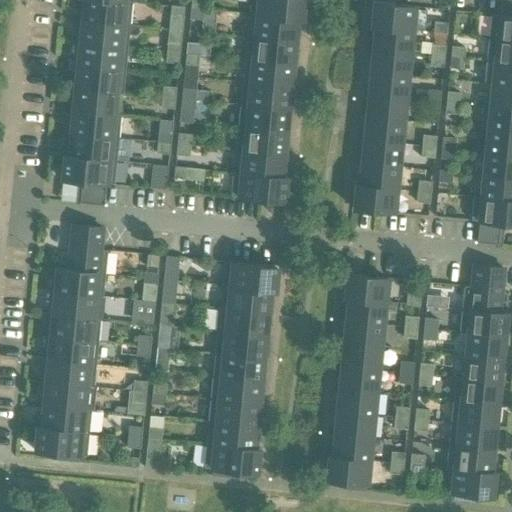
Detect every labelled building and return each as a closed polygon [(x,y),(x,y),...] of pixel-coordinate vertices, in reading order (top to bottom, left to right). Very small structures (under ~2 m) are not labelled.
[(83,11),(82,20),(129,24),(132,2),(113,0),(81,0),(80,11),(83,11)] [(191,0),(190,8),(203,9),(203,0),(191,0)] [(249,0),(248,13),(300,19),(302,0),(249,0)] [(491,14),(488,37),(511,39),(511,0),(500,0),(499,15),(491,14)] [(374,2),(372,26),(411,30),(413,6),(374,2)] [(170,16),(182,17),(183,7),(171,6),(170,16)] [(203,9),(190,8),(189,18),(202,19),(203,9)] [(248,13),(246,36),(294,41),(295,33),(297,33),(299,19),(300,20),(300,19),(248,13)] [(78,28),(77,42),(127,47),(129,24),(82,20),(81,28),(78,28)] [(434,22),(433,32),(445,33),(446,23),(434,22)] [(375,27),(373,49),(408,52),(411,30),(372,26),(371,27),(375,27)] [(246,36),(244,59),(294,64),(296,50),(293,50),(294,41),(246,36)] [(511,39),(488,37),(486,60),(511,62),(511,39)] [(167,41),(166,51),(179,52),(180,42),(167,41)] [(78,57),(77,65),(125,70),(127,47),(77,42),(75,56),(78,57)] [(187,43),(186,53),(198,54),(199,44),(187,43)] [(432,44),(431,55),(443,56),(444,46),(432,44)] [(451,46),(450,57),(463,58),(464,47),(451,46)] [(373,49),(371,71),(406,75),(408,52),(373,49)] [(179,52),(166,51),(165,62),(178,63),(179,52)] [(198,54),(186,53),(185,64),(197,65),(198,54)] [(443,56),(431,55),(430,65),(442,66),(443,56)] [(463,58),(450,57),(449,67),(462,68),(463,58)] [(245,81),(245,82),(290,86),(290,78),(293,78),(294,64),(244,59),(244,60),(256,61),(253,82),(245,81)] [(484,83),(492,84),(511,85),(511,62),(486,60),(484,83)] [(74,73),(72,87),(122,93),(125,70),(77,65),(76,74),(74,73)] [(371,71),(368,94),(404,98),(406,75),(371,71)] [(245,82),(243,105),(290,109),(291,95),(289,95),(290,86),(245,82)] [(482,105),(482,106),(511,108),(511,85),(492,84),(490,105),(482,105)] [(163,86),(162,97),(174,98),(175,87),(163,86)] [(73,102),(73,110),(120,115),(112,114),(114,93),(122,94),(122,93),(72,87),(71,102),(73,102)] [(182,88),(181,98),(194,100),(195,89),(182,88)] [(427,90),(426,100),(439,101),(440,91),(427,90)] [(447,92),(446,102),(458,103),(460,93),(447,92)] [(368,94),(366,117),(402,120),(404,98),(368,94)] [(174,98),(162,97),(160,107),(173,108),(174,98)] [(179,121),(192,122),(194,100),(181,98),(179,121)] [(439,101),(426,100),(425,111),(438,112),(439,101)] [(458,103),(446,102),(445,112),(457,114),(458,103)] [(243,105),(241,127),(285,132),(286,123),(288,124),(290,109),(243,105)] [(511,108),(482,106),(479,128),(511,131),(511,108)] [(69,119),(67,133),(118,138),(120,115),(73,110),(72,119),(69,119)] [(366,117),(364,140),(399,143),(402,120),(366,117)] [(241,127),(239,150),(285,155),(287,141),(284,140),(285,132),(241,127)] [(487,130),(485,152),(511,154),(511,131),(479,128),(479,129),(487,130)] [(158,132),(157,142),(170,143),(171,133),(158,132)] [(64,155),(116,161),(118,138),(67,133),(66,147),(69,147),(68,155),(64,155)] [(178,133),(177,144),(189,145),(190,135),(178,133)] [(423,135),(421,145),(434,147),(435,136),(423,135)] [(442,137),(441,147),(454,149),(455,138),(442,137)] [(364,140),(361,162),(397,166),(399,143),(364,140)] [(170,143),(157,142),(156,152),(169,154),(170,143)] [(189,145),(177,144),(176,154),(188,156),(189,145)] [(434,147),(421,145),(420,156),(433,157),(434,147)] [(454,149),(441,147),(440,158),(453,159),(454,149)] [(236,172),(236,173),(284,177),(281,177),(281,169),(284,169),(285,155),(239,150),(238,151),(246,152),(244,173),(236,172)] [(511,154),(485,152),(483,174),(511,177),(511,154)] [(116,161),(64,155),(61,179),(82,181),(80,202),(79,202),(79,203),(103,205),(105,184),(113,184),(116,161)] [(356,184),(356,185),(395,188),(397,166),(361,162),(359,184),(356,184)] [(174,166),(173,177),(186,178),(187,168),(174,166)] [(154,179),(166,180),(167,169),(155,167),(154,179)] [(439,170),(438,181),(450,182),(452,171),(439,170)] [(284,177),(236,173),(234,196),(282,201),(284,177)] [(473,195),(473,196),(511,200),(511,177),(483,174),(481,196),(473,195)] [(418,180),(417,191),(430,192),(431,182),(418,180)] [(395,188),(356,185),(353,208),(392,212),(395,188)] [(430,192),(417,191),(416,201),(428,203),(430,192)] [(511,200),(473,196),(470,220),(478,221),(476,242),(497,245),(497,243),(496,243),(498,223),(511,224),(511,200)] [(57,268),(57,269),(104,273),(107,250),(99,249),(101,227),(73,224),(68,269),(57,268)] [(146,254),(145,266),(157,267),(158,255),(146,254)] [(166,256),(163,279),(176,281),(178,257),(166,256)] [(224,261),(221,285),(273,290),(275,267),(224,261)] [(463,286),(461,309),(498,313),(498,312),(502,267),(474,264),(471,286),(463,286)] [(53,277),(52,291),(102,296),(104,273),(57,269),(56,277),(53,277)] [(143,282),(156,283),(157,273),(144,272),(143,282)] [(347,274),(344,297),(384,301),(386,278),(347,274)] [(163,279),(161,302),(174,303),(176,281),(163,279)] [(217,307),(269,313),(271,299),(268,298),(269,291),(273,291),(273,290),(221,285),(219,307),(217,307)] [(142,290),(141,300),(154,301),(155,291),(142,290)] [(53,306),(52,314),(100,319),(100,318),(92,317),(94,296),(102,297),(102,296),(52,291),(50,305),(53,306)] [(407,293),(406,304),(418,305),(419,294),(407,293)] [(427,295),(426,306),(438,307),(439,296),(427,295)] [(348,299),(346,320),(381,324),(384,301),(344,297),(344,298),(348,299)] [(154,301),(141,300),(140,311),(153,312),(154,301)] [(161,302),(159,325),(171,326),(174,303),(161,302)] [(217,307),(215,330),(217,330),(264,335),(265,327),(268,327),(269,313),(217,307)] [(461,309),(459,332),(503,336),(505,313),(498,312),(498,313),(461,309)] [(49,322),(47,336),(98,341),(100,319),(52,314),(51,323),(49,322)] [(405,316),(404,326),(416,327),(417,317),(405,316)] [(424,318),(423,328),(436,329),(437,319),(424,318)] [(346,320),(343,343),(379,347),(381,324),(346,320)] [(171,326),(159,325),(156,347),(169,349),(171,326)] [(416,327),(404,326),(403,337),(415,338),(416,327)] [(436,329),(423,328),(422,339),(435,340),(436,329)] [(217,330),(214,353),(265,358),(266,344),(264,344),(264,335),(217,330)] [(467,333),(465,355),(501,359),(503,336),(459,332),(459,333),(467,333)] [(138,335),(137,345),(149,347),(150,336),(138,335)] [(49,351),(48,359),(95,364),(98,341),(47,336),(46,351),(49,351)] [(343,343),(341,366),(377,369),(379,347),(343,343)] [(149,347),(137,345),(136,356),(148,357),(149,347)] [(169,349),(156,347),(155,358),(168,359),(169,349)] [(214,353),(212,376),(260,381),(261,372),(263,372),(265,358),(214,353)] [(454,376),(454,377),(498,381),(501,359),(465,355),(462,377),(454,376)] [(44,368),(43,382),(93,387),(95,364),(48,359),(47,368),(44,368)] [(400,361),(399,371),(412,373),(413,362),(400,361)] [(420,363),(419,373),(431,375),(432,364),(420,363)] [(341,366),(339,388),(375,392),(377,369),(341,366)] [(412,373),(399,371),(398,382),(411,383),(412,373)] [(431,375),(419,373),(418,384),(430,385),(431,375)] [(212,376),(210,398),(260,403),(262,389),(259,389),(260,381),(212,376)] [(454,377),(452,400),(496,404),(498,381),(454,377)] [(133,380),(132,391),(145,392),(146,382),(133,380)] [(44,396),(43,405),(91,409),(92,409),(94,388),(93,388),(93,387),(43,382),(41,396),(44,396)] [(153,382),(152,393),(164,394),(165,384),(153,382)] [(339,388),(337,411),(372,415),(375,392),(339,388)] [(145,392),(132,391),(131,401),(144,403),(145,392)] [(164,394),(152,393),(151,403),(163,404),(164,394)] [(210,398),(208,421),(255,426),(256,418),(259,418),(260,403),(210,398)] [(452,400),(450,422),(494,427),(496,404),(452,400)] [(37,426),(37,427),(88,432),(91,409),(43,405),(42,413),(40,413),(38,426),(37,426)] [(395,407),(394,417),(407,418),(408,408),(395,407)] [(415,408),(414,419),(427,420),(428,410),(415,408)] [(337,411),(334,434),(370,437),(372,415),(337,411)] [(407,418),(394,417),(393,427),(406,429),(407,418)] [(427,420),(414,419),(413,429),(426,431),(427,420)] [(208,421),(205,444),(257,449),(257,448),(256,448),(257,435),(254,435),(255,426),(208,421)] [(448,445),(456,446),(492,449),(494,427),(450,422),(448,445)] [(129,426),(128,436),(140,437),(141,427),(129,426)] [(88,432),(37,427),(34,451),(64,454),(64,460),(75,461),(75,455),(86,456),(88,432)] [(148,428),(147,438),(160,439),(161,429),(148,428)] [(328,455),(328,456),(368,460),(370,437),(334,434),(332,456),(328,455)] [(140,437),(128,436),(127,447),(139,448),(140,437)] [(147,438),(146,449),(159,450),(160,439),(147,438)] [(257,449),(205,444),(205,445),(213,446),(211,468),(214,469),(213,475),(224,476),(225,470),(255,473),(257,449)] [(456,446),(453,469),(493,473),(493,472),(489,471),(492,449),(456,446)] [(391,452),(390,462),(402,464),(403,453),(391,452)] [(411,454),(410,464),(422,465),(423,455),(411,454)] [(368,460),(328,456),(326,480),(351,482),(351,488),(362,489),(363,483),(366,484),(368,460)] [(126,457),(125,464),(137,465),(137,458),(126,457)] [(402,464),(390,462),(389,473),(401,474),(402,464)] [(422,465),(410,464),(409,475),(421,476),(422,465)] [(493,473),(453,469),(451,492),(454,492),(453,498),(464,500),(465,494),(490,496),(493,473)]
